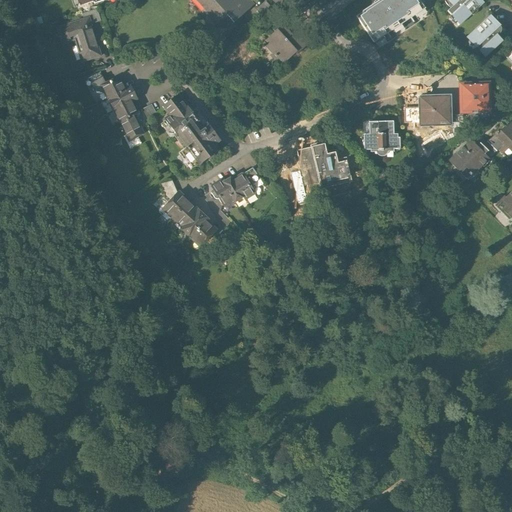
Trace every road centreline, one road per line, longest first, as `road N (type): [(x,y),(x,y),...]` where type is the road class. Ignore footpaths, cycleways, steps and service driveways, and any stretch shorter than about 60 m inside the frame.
road 1 (track): [(511,426),(354,511)]
road 2 (track): [(312,511),(199,452),(157,446)]
